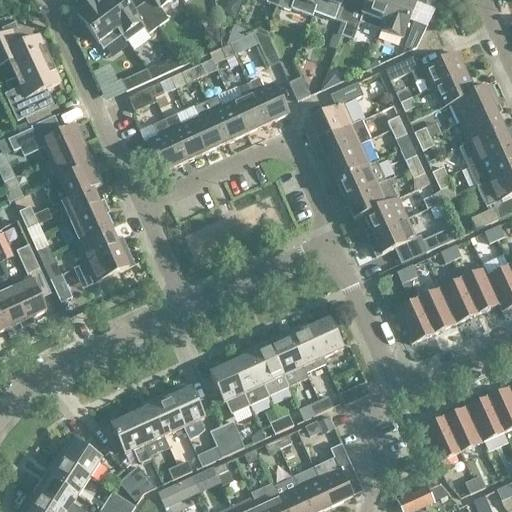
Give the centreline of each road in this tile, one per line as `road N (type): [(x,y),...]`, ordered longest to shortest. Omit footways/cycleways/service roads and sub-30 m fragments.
road 1 (residential): [(330,247),(287,154),(273,145),(142,208)]
road 2 (residential): [(52,0),(142,208)]
road 3 (residential): [(0,412),(48,374),(186,308)]
road 4 (residential): [(186,308),(330,247)]
road 5 (residential): [(394,389),(330,247)]
road 6 (residential): [(364,511),(378,465),(375,407),(394,389)]
road 7 (residential): [(394,389),(511,340)]
